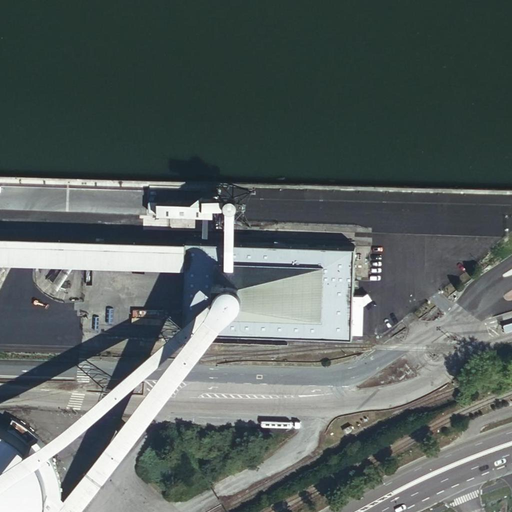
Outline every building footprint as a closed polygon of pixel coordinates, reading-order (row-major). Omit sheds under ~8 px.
[(187,240),(0,234),(0,259),(186,265),(187,240)] [(356,245),(187,240),(186,265),(184,331),(353,336),(356,245)] [(362,417),(354,421),(357,426),(365,422),(362,417)] [(0,511),(43,511),(44,509),(44,504),(45,499),(44,494),(44,489),(43,484),(42,480),(40,475),(39,470),(37,466),(34,462),(31,457),(28,453),(25,450),(18,443),(5,435),(0,433),(0,511)] [(59,511),(65,504),(60,501),(59,482),(54,467),(50,457),(43,446),(38,440),(25,450),(28,453),(31,457),(34,462),(37,466),(39,470),(40,475),(42,480),(43,484),(44,489),(44,494),(45,499),(44,504),(44,509),(43,511),(59,511)] [(90,503),(119,461),(104,450),(65,507),(69,510),(79,496),(90,503)]
